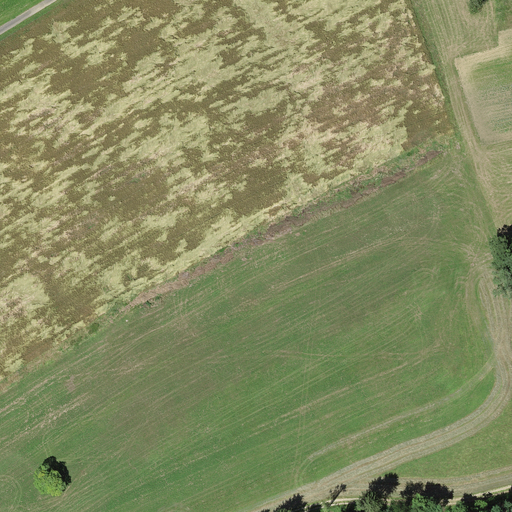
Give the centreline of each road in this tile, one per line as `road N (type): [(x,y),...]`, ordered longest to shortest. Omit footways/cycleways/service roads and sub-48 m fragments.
road 1 (track): [(364,178),(262,230),(0,393)]
road 2 (track): [(511,495),(464,507),(373,511)]
